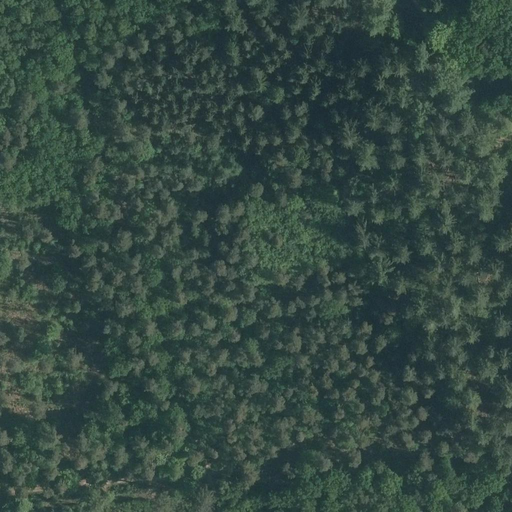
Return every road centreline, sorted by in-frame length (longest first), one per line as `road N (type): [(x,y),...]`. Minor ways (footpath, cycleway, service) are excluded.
road 1 (track): [(56,0),(218,511)]
road 2 (track): [(511,441),(0,489)]
road 3 (track): [(409,0),(495,144),(511,197)]
